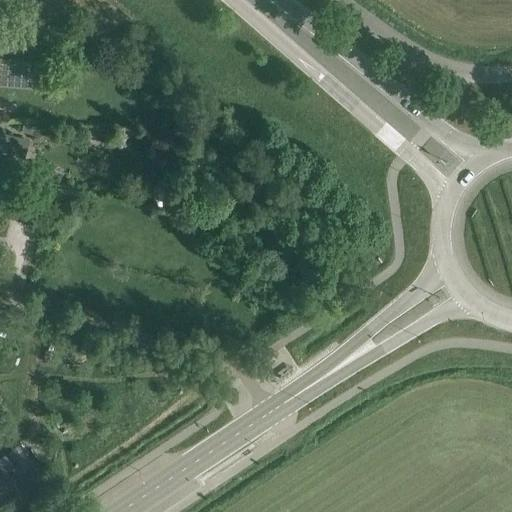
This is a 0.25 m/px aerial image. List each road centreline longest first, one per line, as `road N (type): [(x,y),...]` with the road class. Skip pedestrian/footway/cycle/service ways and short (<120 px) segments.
road 1 (primary): [(233,0),(409,154),(452,206)]
road 2 (tertiary): [(119,511),(346,361)]
road 3 (primary): [(495,161),(456,145),(279,0)]
road 4 (unclassified): [(511,74),(430,61),(339,0)]
road 5 (tertiary): [(447,256),(432,281),(366,333),(346,361)]
road 6 (tertiary): [(346,361),(442,313),(477,305)]
